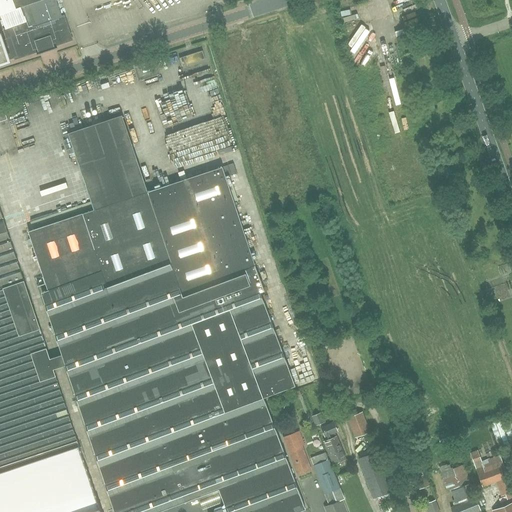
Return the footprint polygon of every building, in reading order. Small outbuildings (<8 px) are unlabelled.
[(0,0),(0,15),(5,29),(5,28),(7,32),(4,33),(6,39),(4,39),(2,34),(0,34),(0,64),(9,61),(9,59),(14,57),(15,59),(23,56),(39,51),(40,53),(55,48),(54,46),(62,43),(72,39),(64,15),(61,16),(55,0),(0,0)] [(205,59),(202,51),(178,58),(181,66),(205,59)] [(219,489),(227,511),(297,511),(298,511),(305,509),(263,397),(295,385),(260,292),(264,290),(256,267),(243,229),(226,177),(231,175),(237,173),(233,163),(228,165),(222,167),(222,166),(208,171),(206,165),(200,167),(202,173),(190,177),(188,171),(167,178),(169,184),(147,191),(121,116),(69,134),(94,209),(28,232),(52,301),(45,304),(62,356),(56,358),(50,360),(0,209),(0,471),(33,460),(79,445),(53,369),(59,367),(65,365),(114,511),(157,511),(184,502),(219,489)] [(62,193),(64,199),(79,194),(77,188),(62,193)] [(49,204),(62,198),(60,194),(47,200),(49,204)] [(300,390),(277,399),(279,404),(286,401),(287,403),(302,397),(300,390)] [(316,426),(325,422),(321,412),(312,416),(316,426)] [(370,432),(362,412),(347,418),(355,438),(370,432)] [(502,421),(500,417),(490,421),(491,425),(497,439),(500,447),(511,442),(511,427),(510,422),(503,424),(502,421)] [(333,464),(346,458),(337,436),(335,437),(333,433),(338,432),(334,422),(321,427),(326,440),(324,441),(333,464)] [(284,437),(287,444),(298,474),(310,470),(301,445),(304,444),(299,431),(284,437)] [(441,444),(453,440),(450,431),(438,436),(441,444)] [(101,511),(79,445),(33,460),(0,471),(0,511),(101,511)] [(374,498),(391,491),(376,451),(358,458),(374,498)] [(470,453),(474,465),(475,465),(476,468),(476,470),(482,487),(496,482),(501,497),(506,495),(507,499),(511,497),(511,486),(508,477),(500,455),(490,458),(483,461),(481,462),(479,456),(477,451),(470,453)] [(325,493),(340,488),(326,452),(311,458),(325,493)] [(480,511),(474,497),(476,497),(471,483),(464,464),(453,468),(452,467),(451,468),(450,465),(450,464),(448,465),(447,464),(439,467),(443,478),(444,481),(448,492),(451,491),(454,499),(452,501),(454,506),(450,507),(452,511),(480,511)] [(419,490),(430,486),(425,474),(423,475),(421,471),(415,473),(416,478),(414,478),(419,490)] [(327,500),(329,505),(324,507),(326,511),(347,511),(342,499),(344,499),(342,494),(327,500)] [(511,511),(511,503),(493,511),(511,511)]
